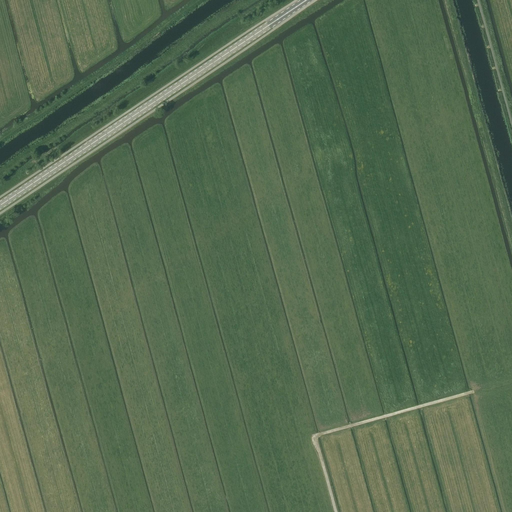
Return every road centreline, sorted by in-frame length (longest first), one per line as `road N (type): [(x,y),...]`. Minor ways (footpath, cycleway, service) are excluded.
road 1 (primary): [(0,205),(307,0)]
road 2 (track): [(0,174),(251,0)]
road 3 (track): [(447,0),(511,242)]
